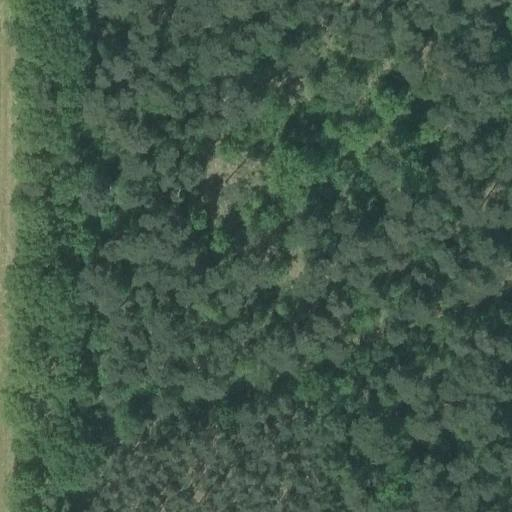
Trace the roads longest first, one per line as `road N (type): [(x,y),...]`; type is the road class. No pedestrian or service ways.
road 1 (track): [(34,471),(511,282)]
road 2 (track): [(46,0),(33,511)]
